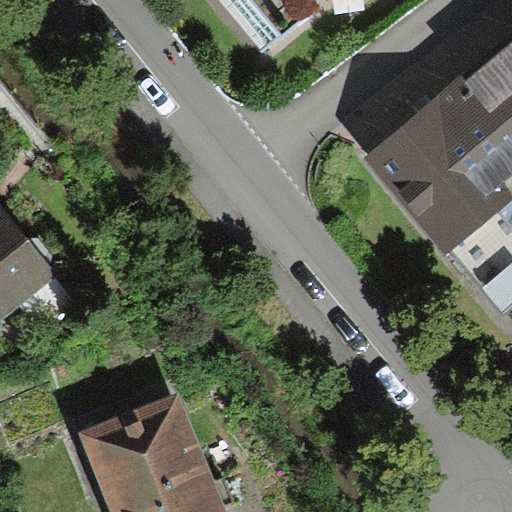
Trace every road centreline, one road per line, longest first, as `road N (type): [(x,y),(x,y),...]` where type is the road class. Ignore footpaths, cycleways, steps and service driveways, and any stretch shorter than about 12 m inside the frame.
road 1 (residential): [(238,170),(498,488)]
road 2 (unclassified): [(238,170),(466,0)]
road 3 (residential): [(102,0),(238,170)]
